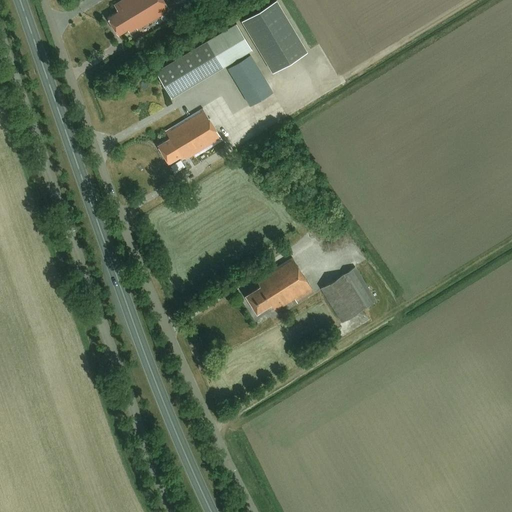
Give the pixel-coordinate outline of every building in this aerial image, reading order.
[(118,12),(107,18),(117,35),(127,29),(129,32),(136,27),(137,29),(170,10),(163,0),(120,0),(113,4),(118,12)] [(244,22),(274,73),(308,52),(278,2),(244,22)] [(236,22),(155,70),(170,96),(251,48),(236,22)] [(249,54),(227,68),(249,106),(272,92),(249,54)] [(164,132),(168,139),(157,145),(168,163),(179,156),(181,159),(184,157),(185,159),(192,155),(194,157),(222,141),(203,109),(164,132)] [(259,286),(245,295),(256,313),(271,304),(275,310),(296,296),(298,300),(313,290),(292,257),(255,280),(259,286)] [(355,266),(320,288),(341,321),(375,299),(355,266)]
